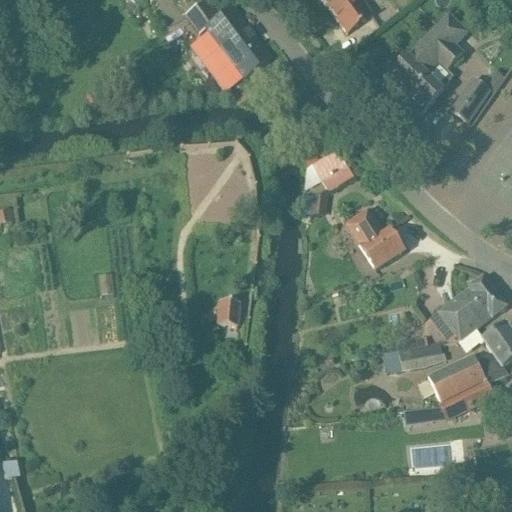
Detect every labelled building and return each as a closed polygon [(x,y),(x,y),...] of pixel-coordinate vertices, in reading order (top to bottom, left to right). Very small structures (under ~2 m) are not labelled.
[(147,9),(143,0),(126,0),(133,15),(147,9)] [(318,0),(327,12),(342,0),(318,0)] [(357,0),(342,0),(327,12),(347,38),(372,20),(357,0)] [(218,21),(205,3),(183,19),(200,41),(207,36),(231,68),(243,83),(270,62),(232,11),(218,21)] [(462,31),(449,18),(409,60),(408,59),(387,81),(401,94),(399,96),(422,118),(444,95),(427,78),(439,66),(448,74),(464,58),(450,44),(462,31)] [(490,94),(474,83),(451,116),(467,127),(490,94)] [(321,186),(346,169),(336,154),(311,170),(321,186)] [(313,199),(311,219),(322,220),(325,201),(313,199)] [(10,213),(0,215),(0,228),(13,225),(10,213)] [(405,250),(401,244),(398,243),(390,233),(384,237),(368,214),(345,229),(375,275),(405,255),(404,253),(405,250)] [(439,318),(461,345),(491,321),(492,323),(508,310),(484,280),(468,293),(469,294),(439,318)] [(216,331),(235,332),(237,308),(218,306),(216,331)] [(426,403),(436,398),(442,410),(488,388),(507,379),(502,372),(511,364),(511,337),(507,330),(483,346),(493,359),(477,366),(474,360),(428,382),(429,384),(419,389),(426,403)] [(382,350),(384,359),(428,351),(427,342),(382,350)] [(443,358),(441,349),(384,359),(387,378),(427,372),(447,363),(444,357),(443,358)] [(446,423),(494,400),(488,388),(442,410),(440,411),(446,423)] [(15,466),(2,468),(4,483),(17,480),(15,466)]
